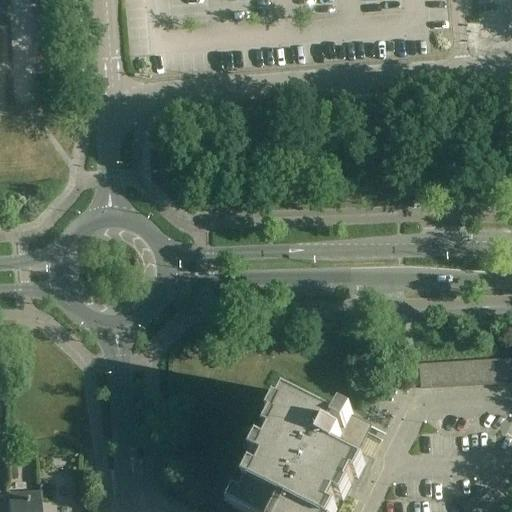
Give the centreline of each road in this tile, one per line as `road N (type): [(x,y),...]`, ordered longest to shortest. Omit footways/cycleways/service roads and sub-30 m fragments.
road 1 (unclassified): [(110,216),(112,129),(126,107),(148,97),(511,70)]
road 2 (tertiary): [(511,249),(200,257),(156,236)]
road 3 (tertiary): [(166,294),(202,282),(511,281)]
road 4 (tertiary): [(129,511),(118,329)]
